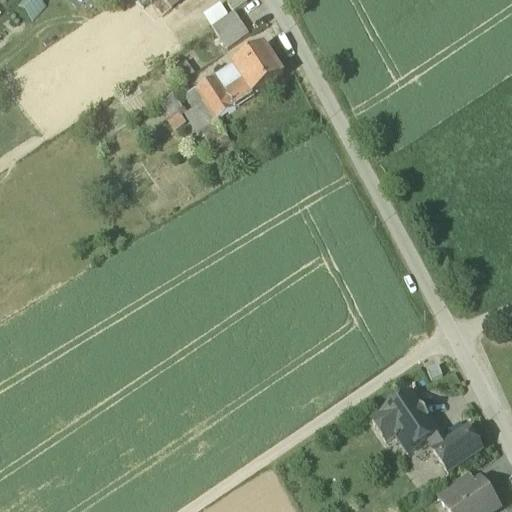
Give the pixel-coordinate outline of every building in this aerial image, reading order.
[(37,0),(26,0),(19,12),(36,22),(46,5),(37,0)] [(160,0),(170,12),(185,0),(160,0)] [(237,4),(227,11),(232,17),(234,15),(242,10),(237,4)] [(232,17),(212,30),(227,53),(249,38),(234,15),(232,17)] [(263,50),(248,60),(246,56),(239,60),(242,64),(233,70),(244,87),(253,101),(283,81),(263,50)] [(216,81),(196,94),(204,106),(208,111),(227,98),(216,81)] [(227,98),(208,111),(216,124),(253,101),(244,87),(227,98)] [(173,96),(162,104),(171,119),(182,111),(173,96)] [(208,111),(204,106),(191,114),(204,134),(217,126),(216,124),(208,111)] [(438,369),(427,374),(431,384),(442,379),(438,369)] [(439,439),(412,399),(372,426),(386,447),(395,441),(397,443),(396,444),(397,445),(398,444),(407,458),(439,439)] [(467,433),(433,456),(448,478),(481,455),(467,433)] [(467,479),(437,499),(445,511),(475,490),(474,490),(467,479)] [(475,490),(445,511),(496,511),(498,511),(481,486),(474,490),(475,490)]
